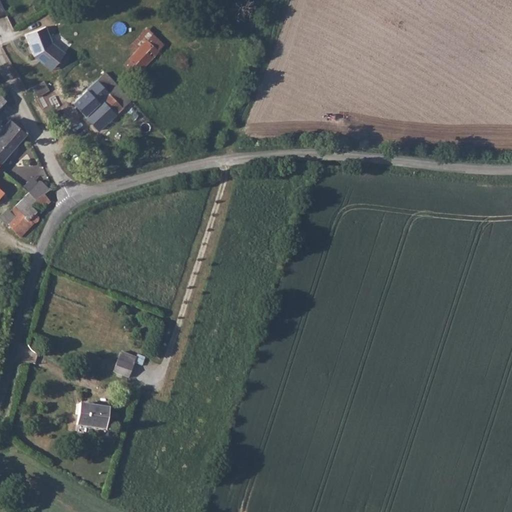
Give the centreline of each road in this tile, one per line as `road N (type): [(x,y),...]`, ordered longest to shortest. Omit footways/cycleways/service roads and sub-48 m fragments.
road 1 (unclassified): [(511,168),(307,152),(153,174),(72,202)]
road 2 (unclassified): [(72,202),(44,244),(0,399)]
road 3 (unclassified): [(0,64),(72,202)]
